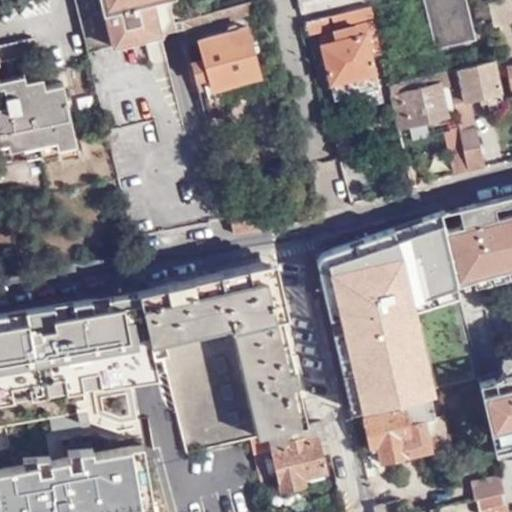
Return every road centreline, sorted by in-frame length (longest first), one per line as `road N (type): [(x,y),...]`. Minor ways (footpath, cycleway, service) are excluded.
road 1 (tertiary): [(0,294),(295,234)]
road 2 (residential): [(359,511),(295,234)]
road 3 (tertiary): [(295,234),(511,181)]
